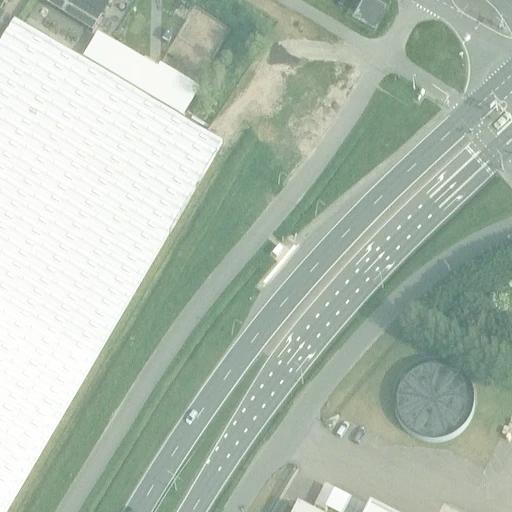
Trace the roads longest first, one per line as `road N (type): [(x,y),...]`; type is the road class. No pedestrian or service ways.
road 1 (primary): [(511,74),(315,265),(183,434),(138,511)]
road 2 (unclassified): [(382,57),(173,339),(70,511)]
road 3 (primary): [(192,511),(273,381),(334,302),(511,129)]
road 4 (unclassified): [(235,511),(365,335),(431,275),(511,232)]
